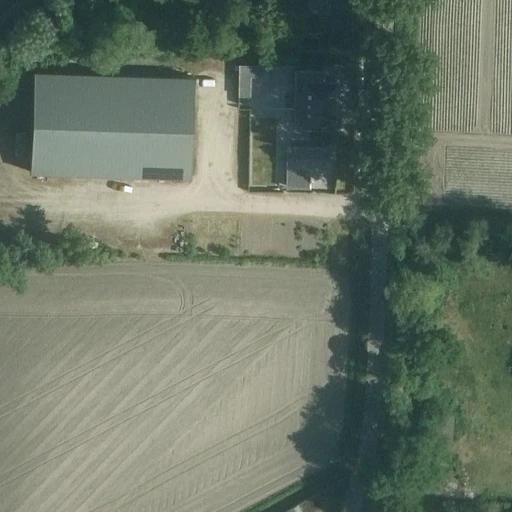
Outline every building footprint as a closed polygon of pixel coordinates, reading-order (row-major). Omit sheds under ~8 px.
[(262,44),(263,27),(239,26),(238,43),(262,44)] [(323,70),(294,69),(294,125),(304,125),(303,127),(336,128),(336,126),(339,126),(340,112),(336,112),(336,83),(323,83),(323,70)] [(33,71),(29,172),(87,174),(135,175),(190,177),(194,76),(33,71)] [(238,90),(238,100),(250,100),(250,90),(238,90)] [(272,117),(271,130),(284,130),(285,118),(272,117)] [(288,148),(287,186),(306,187),(307,166),(315,166),(315,168),(327,168),(327,165),(330,165),(331,148),(288,148)] [(452,457),(456,416),(436,414),(432,455),(452,457)]
